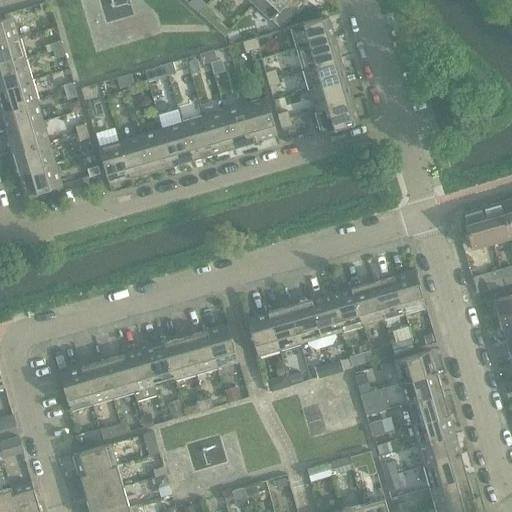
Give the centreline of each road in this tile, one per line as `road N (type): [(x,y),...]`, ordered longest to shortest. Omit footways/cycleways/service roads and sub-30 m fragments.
road 1 (residential): [(58,511),(14,360),(23,336),(428,219)]
road 2 (residential): [(401,127),(27,236),(11,235),(0,217)]
road 3 (residential): [(511,496),(428,219)]
road 4 (residential): [(401,127),(358,0)]
